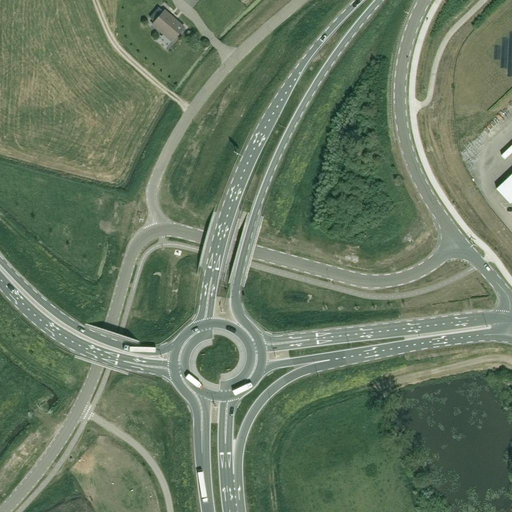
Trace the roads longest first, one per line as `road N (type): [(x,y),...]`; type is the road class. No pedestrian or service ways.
road 1 (primary): [(258,340),(234,296),(260,198),(322,73),(378,0)]
road 2 (tertiary): [(3,511),(80,408),(133,250),(158,229)]
road 3 (primary): [(359,0),(298,70),(262,128),(212,278)]
road 4 (tertiary): [(158,229),(381,281),(410,275),(460,242)]
road 5 (unclassified): [(158,229),(151,190),(191,110),(230,62),(300,0)]
road 6 (tertiary): [(460,242),(426,192),(400,113),(400,69),(424,0)]
road 7 (secondary): [(175,347),(151,352),(93,334),(46,304),(0,259)]
road 8 (tertiary): [(509,320),(308,339)]
road 9 (primary): [(229,484),(260,402),(286,378),(337,355)]
road 10 (tertiary): [(337,355),(508,337)]
road 11 (secondary): [(0,277),(72,342),(131,362)]
road 12 (track): [(95,0),(115,44),(191,110)]
road 13 (track): [(511,360),(495,357),(370,388)]
